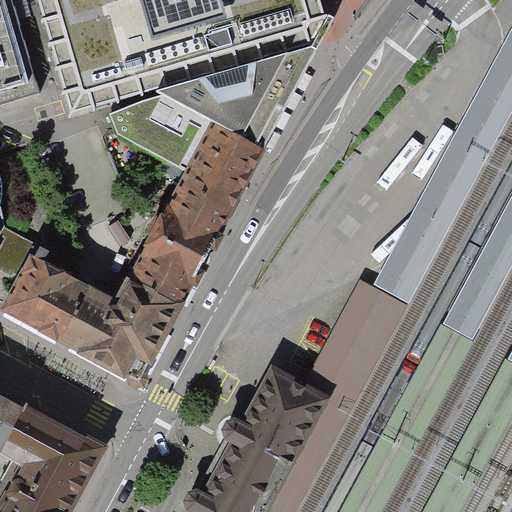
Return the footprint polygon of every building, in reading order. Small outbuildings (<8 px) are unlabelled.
[(0,0),(0,108),(41,96),(12,0),(0,0)] [(313,52),(329,19),(322,0),(38,0),(70,119),(156,96),(313,52)] [(511,20),(371,285),(407,305),(410,306),(511,117),(511,20)] [(211,120),(263,148),(309,59),(313,52),(156,96),(160,99),(109,117),(118,137),(184,170),(211,120)] [(266,150),(263,148),(211,120),(184,170),(119,290),(114,299),(31,254),(24,266),(0,308),(0,310),(125,380),(127,377),(129,384),(137,388),(144,386),(149,379),(146,370),(149,364),(153,366),(187,302),(186,301),(194,286),(198,288),(207,271),(202,268),(209,254),(211,250),(217,253),(227,235),(222,231),(240,197),(266,150)] [(511,202),(343,511),(378,511),(511,264),(511,202)] [(0,269),(13,277),(32,241),(4,225),(0,207),(0,269)] [(295,511),(407,305),(371,285),(360,279),(303,386),(324,398),(331,401),(271,511),(295,511)] [(511,357),(428,511),(457,511),(511,411),(511,357)] [(271,511),(331,401),(324,398),(303,386),(284,376),(272,369),(247,415),(250,418),(245,428),(242,426),(236,423),(226,427),(223,435),(225,443),(232,446),(220,468),(205,495),(199,492),(193,494),(189,495),(187,499),(185,504),(186,511),(271,511)] [(0,511),(72,511),(108,446),(98,441),(26,402),(24,406),(0,392),(0,511)]
